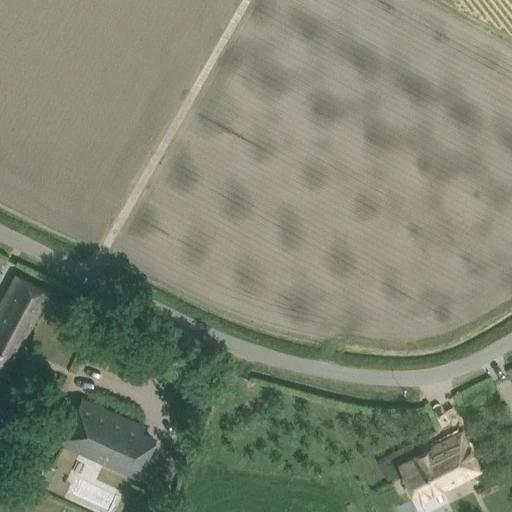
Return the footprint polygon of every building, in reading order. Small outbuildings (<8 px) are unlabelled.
[(0,364),(10,370),(50,295),(17,277),(0,308),(0,364)] [(126,349),(120,359),(132,365),(133,364),(139,367),(143,360),(136,357),(137,355),(126,349)] [(63,441),(138,475),(154,440),(140,434),(144,426),(83,398),(75,416),(63,441)] [(434,449),(400,466),(417,500),(446,485),(447,487),(481,470),(462,432),(433,447),(434,449)] [(39,461),(34,471),(44,476),(49,466),(39,461)]
